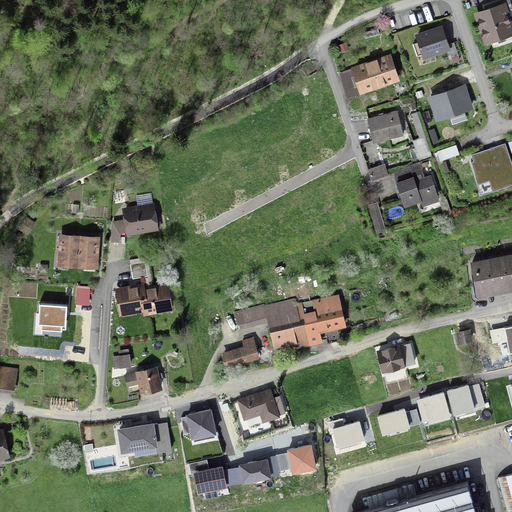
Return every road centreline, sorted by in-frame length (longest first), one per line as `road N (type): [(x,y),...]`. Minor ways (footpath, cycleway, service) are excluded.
road 1 (residential): [(511,308),(429,323),(147,414),(99,420),(0,405)]
road 2 (unclassified): [(415,0),(351,19),(0,221)]
